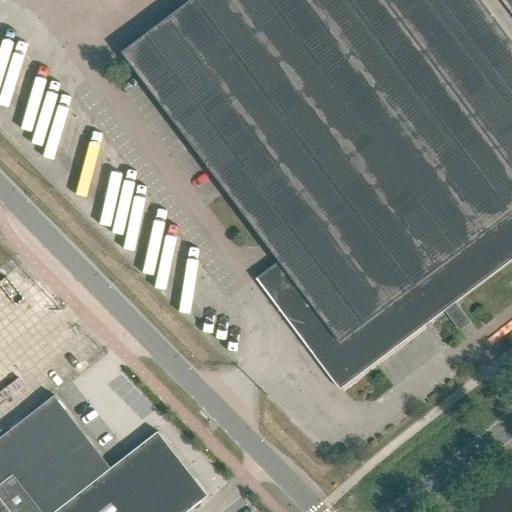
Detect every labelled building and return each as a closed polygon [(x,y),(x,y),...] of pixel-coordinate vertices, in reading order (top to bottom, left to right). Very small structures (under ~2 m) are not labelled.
[(436,268),(280,61),(296,50),(258,0),(193,0),(123,53),(280,261),(256,279),(340,390),(450,307),(434,286),(432,287),(424,277),(436,268)] [(453,299),(511,253),(511,43),(479,0),(258,0),(296,50),(280,61),(436,268),(424,277),(432,287),(434,286),(450,307),(456,302),(453,299)] [(0,103),(8,106),(26,43),(11,39),(0,78),(0,103)] [(177,301),(187,247),(173,245),(163,298),(177,301)] [(0,511),(188,511),(209,497),(159,432),(112,469),(54,396),(0,438),(0,511)]
